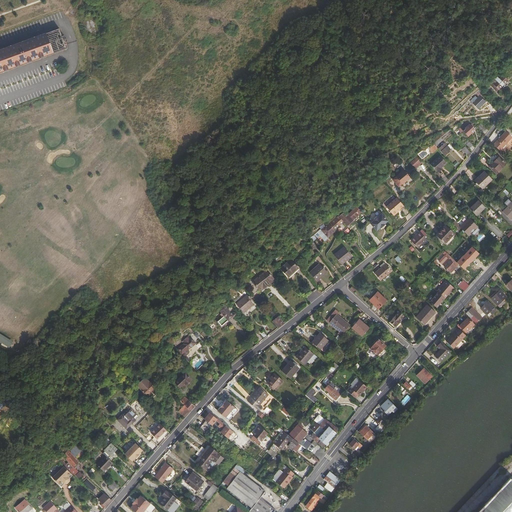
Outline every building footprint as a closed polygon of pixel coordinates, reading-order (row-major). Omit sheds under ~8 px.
[(97,27),(94,18),(83,21),(86,31),(97,27)] [(0,71),(67,47),(59,27),(0,48),(0,71)] [(496,76),(489,84),(496,91),(498,89),(501,92),(510,83),(502,75),(498,79),(496,76)] [(480,96),(472,103),(478,109),(486,102),(480,96)] [(494,109),(496,111),(504,108),(500,102),(496,105),(497,107),(494,109)] [(462,129),(468,135),(475,128),(472,126),(471,124),(467,120),(460,127),(462,129)] [(486,128),(481,122),(478,125),(483,131),(486,128)] [(255,123),(250,128),(254,131),(258,126),(255,123)] [(407,124),(400,129),(403,133),(410,128),(407,124)] [(505,132),(493,146),(499,151),(511,138),(505,132)] [(377,142),(372,134),(368,138),(371,142),(372,140),(375,144),(377,142)] [(367,139),(360,145),(366,153),(375,147),(372,143),(370,144),(367,139)] [(440,151),(444,155),(451,149),(450,148),(451,146),(448,143),(447,145),(444,142),(439,148),(441,150),(440,151)] [(434,144),(434,143),(429,148),(433,152),(437,147),(435,145),(434,144)] [(437,171),(438,171),(439,169),(441,167),(446,161),(440,154),(430,164),(437,171)] [(417,156),(411,161),(410,163),(415,168),(422,161),(417,156)] [(492,162),(488,166),(495,173),(505,164),(499,157),(492,163),(492,162)] [(403,171),(392,180),(398,187),(409,178),(403,171)] [(485,171),(475,180),(482,188),(492,179),(485,171)] [(395,214),(404,207),(396,198),(386,207),(392,215),(395,214)] [(478,200),(470,208),(477,214),(485,207),(478,200)] [(511,203),(502,212),(511,221),(511,219),(511,203)] [(356,207),(347,214),(353,221),(362,213),(356,207)] [(343,221),(347,226),(353,221),(347,214),(344,209),(337,215),(342,220),(343,221)] [(369,223),(376,231),(379,227),(380,228),(384,224),(384,223),(387,221),(381,213),(377,217),(375,216),(373,218),(373,220),(369,223)] [(337,215),(329,223),(333,228),(342,222),(341,221),(342,220),(337,215)] [(469,219),(461,227),(469,236),(477,227),(469,219)] [(333,228),(329,223),(326,225),(331,232),(334,230),(334,229),(333,228)] [(323,225),(309,237),(310,239),(309,240),(311,242),(314,239),(319,235),(324,241),(328,237),(327,236),(331,232),(326,225),(324,226),(323,225)] [(446,226),(436,236),(444,244),(454,234),(446,226)] [(416,238),(412,242),(418,248),(428,240),(421,232),(415,237),(416,238)] [(319,235),(314,239),(319,245),(324,241),(319,235)] [(472,246),(456,262),(464,270),(480,253),(472,246)] [(343,247),(333,255),(341,264),(351,256),(343,247)] [(288,260),(279,268),(287,276),(296,268),(288,260)] [(449,261),(445,265),(451,271),(455,267),(449,261)] [(382,268),(375,274),(380,281),(392,271),(385,263),(380,267),(382,268)] [(318,264),(308,273),(315,281),(325,272),(318,264)] [(266,270),(252,281),(258,288),(262,285),(263,287),(271,280),(270,279),(272,277),(266,270)] [(447,282),(437,292),(445,300),(454,289),(447,282)] [(256,290),(250,295),(253,299),(259,294),(256,290)] [(500,291),(499,291),(498,292),(496,291),(490,297),(491,299),(497,305),(506,297),(500,291)] [(387,301),(378,292),(371,299),(376,304),(375,306),(379,309),(387,301)] [(427,300),(432,304),(438,297),(434,293),(427,300)] [(237,305),(239,308),(249,299),(251,298),(248,295),(237,305)] [(249,299),(239,308),(243,312),(253,303),(249,299)] [(495,311),(489,304),(488,305),(486,303),(481,308),(486,315),(489,312),(491,315),(495,311)] [(225,305),(219,309),(224,315),(218,321),(222,325),(233,314),(225,305)] [(428,305),(416,317),(424,325),(436,312),(428,305)] [(478,320),(478,321),(481,318),(471,308),(468,311),(478,320)] [(478,320),(468,311),(465,313),(470,318),(471,317),(476,322),(478,320)] [(399,312),(390,322),(395,327),(401,321),(400,320),(403,316),(399,312)] [(326,320),(329,323),(335,317),(332,314),(326,320)] [(336,335),(340,337),(349,326),(336,315),(335,317),(329,323),(339,332),(336,335)] [(272,320),(277,327),(283,323),(277,316),(272,320)] [(468,318),(460,327),(465,333),(467,331),(468,332),(473,327),(473,326),(474,324),(468,318)] [(369,329),(359,320),(352,328),(362,337),(369,329)] [(462,340),(465,336),(458,329),(446,342),(453,348),(455,346),(462,340)] [(258,333),(263,338),(267,336),(262,330),(258,333)] [(254,335),(259,341),(263,338),(258,333),(258,332),(254,335)] [(319,334),(311,343),(320,351),(327,341),(319,334)] [(188,335),(185,338),(187,340),(183,343),(187,348),(194,342),(188,335)] [(378,340),(371,349),(380,358),(386,351),(383,349),(385,346),(378,340)] [(464,342),(462,340),(455,346),(457,348),(464,342)] [(450,351),(441,342),(438,345),(441,349),(434,356),(440,361),(450,351)] [(305,347),(296,357),(304,364),(313,354),(305,347)] [(194,366),(197,369),(207,360),(204,356),(194,366)] [(290,361),(281,371),(289,378),(298,368),(290,361)] [(419,367),(413,372),(421,380),(427,374),(419,367)] [(185,373),(175,382),(179,386),(183,382),(185,384),(190,378),(185,373)] [(274,373),(267,382),(275,389),(283,380),(274,373)] [(209,374),(206,377),(211,383),(215,380),(209,374)] [(153,380),(139,393),(143,397),(156,384),(153,380)] [(335,400),(343,391),(330,380),(327,384),(333,389),(329,394),(335,400)] [(359,381),(352,389),(359,395),(366,387),(359,381)] [(260,387),(247,401),(259,410),(262,413),(265,409),(262,407),(271,396),(260,387)] [(306,396),(314,403),(315,403),(317,401),(313,397),(317,392),(312,389),(306,396)] [(397,409),(387,399),(380,406),(384,410),(383,411),(387,415),(391,411),(393,413),(397,409)] [(184,405),(189,410),(194,405),(189,400),(184,405)] [(234,407),(226,400),(217,410),(228,419),(231,415),(229,413),(234,407)] [(184,416),(189,410),(184,405),(184,404),(178,410),(184,416)] [(125,428),(128,426),(137,416),(129,407),(119,417),(116,419),(125,428)] [(238,410),(234,407),(229,413),(231,415),(228,419),(229,420),(238,410)] [(209,412),(204,419),(212,425),(217,419),(209,412)] [(377,423),(382,428),(386,424),(381,419),(377,423)] [(311,436),(323,447),(336,432),(338,429),(332,423),(331,424),(326,420),(324,420),(320,424),(317,422),(312,429),(314,431),(311,436)] [(164,430),(158,424),(149,434),(155,440),(164,430)] [(225,425),(220,432),(228,439),(233,432),(225,425)] [(268,432),(259,425),(257,429),(254,434),(261,441),(268,432)] [(307,433),(297,425),(289,435),(291,437),(293,439),(298,443),(307,433)] [(358,432),(369,442),(377,434),(374,431),(373,432),(366,425),(358,432)] [(291,437),(289,435),(288,435),(279,447),(281,449),(286,443),(289,440),(291,437)] [(300,445),(298,443),(293,439),(291,442),(288,445),(295,451),(300,445)] [(361,446),(353,439),(349,444),(357,450),(361,446)] [(104,450),(102,452),(105,455),(108,457),(117,448),(110,442),(103,450),(104,450)] [(135,442),(124,453),(131,460),(142,449),(135,442)] [(209,446),(198,461),(208,468),(219,454),(209,446)] [(68,449),(62,454),(58,458),(64,464),(69,469),(73,465),(79,460),(68,449)] [(108,457),(105,455),(97,463),(104,470),(112,461),(108,457)] [(165,463),(154,476),(163,483),(173,469),(165,463)] [(69,469),(64,464),(53,476),(62,484),(65,481),(67,481),(70,479),(70,476),(73,473),(69,469)] [(253,506),(249,511),(250,511),(273,511),(276,509),(261,496),(267,490),(238,466),(227,480),(232,484),(230,486),(253,506)] [(294,473),(286,466),(275,480),(283,487),(287,482),(288,483),(293,476),(292,475),(294,473)] [(196,489),(201,483),(196,480),(199,477),(192,472),(185,481),(196,489)] [(330,492),(340,481),(330,472),(323,479),(328,484),(324,487),(330,492)] [(479,511),(511,511),(511,479),(510,478),(479,511)] [(113,490),(118,484),(113,479),(108,485),(113,490)] [(219,487),(214,484),(206,494),(211,498),(219,487)] [(157,501),(165,508),(174,496),(166,490),(163,489),(160,493),(162,495),(157,501)] [(323,495),(318,491),(306,506),(309,509),(318,497),(320,499),(323,495)] [(102,504),(104,507),(105,506),(105,505),(111,499),(104,492),(98,498),(103,502),(102,504)] [(151,503),(141,496),(139,499),(137,499),(133,504),(134,505),(131,509),(135,511),(144,511),(147,509),(151,503)] [(26,511),(31,509),(23,499),(14,506),(18,511),(17,511),(26,511)] [(51,511),(56,507),(50,500),(42,507),(46,511),(51,511)] [(151,503),(147,509),(149,511),(152,511),(156,507),(151,503)]
